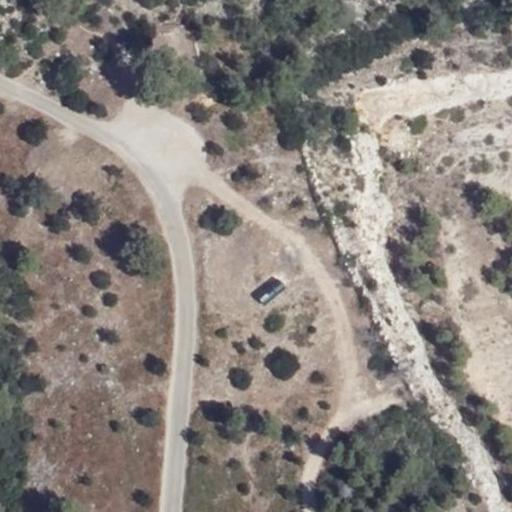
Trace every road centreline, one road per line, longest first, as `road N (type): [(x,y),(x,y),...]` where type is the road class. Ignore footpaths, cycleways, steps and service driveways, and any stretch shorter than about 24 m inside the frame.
road 1 (unclassified): [(173,511),(188,307),(180,240),(149,167),(0,84)]
road 2 (track): [(313,511),(306,484),(326,433),(355,391),(347,331),(322,269),(191,169),(149,167)]
